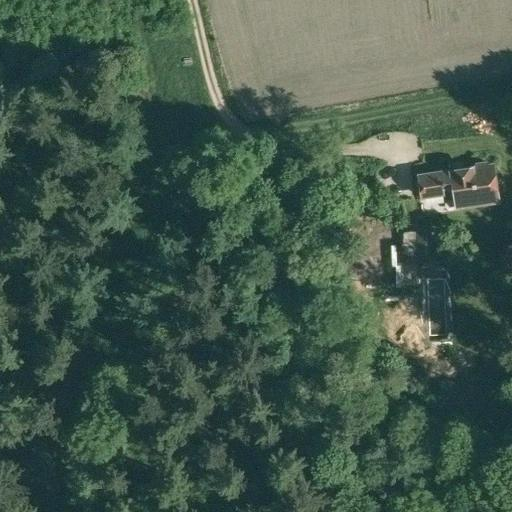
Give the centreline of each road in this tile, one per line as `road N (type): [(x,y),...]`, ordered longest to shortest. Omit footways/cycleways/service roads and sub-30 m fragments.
road 1 (track): [(511,84),(230,137),(196,0)]
road 2 (track): [(332,511),(230,137)]
